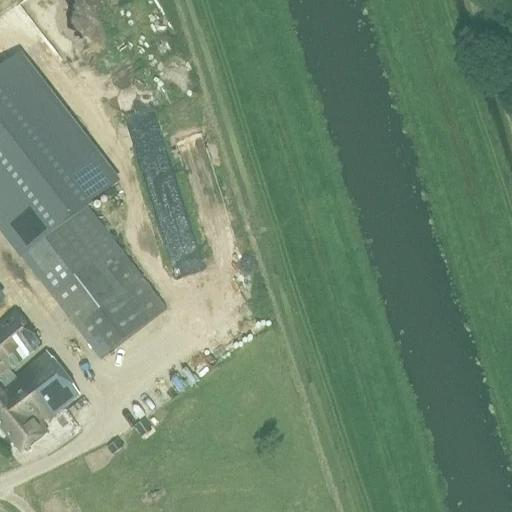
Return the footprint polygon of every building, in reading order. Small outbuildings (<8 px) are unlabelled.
[(18,58),(0,71),(0,231),(75,330),(143,278),(89,207),(116,186),(18,58)] [(0,385),(12,375),(10,371),(40,345),(11,311),(0,320),(0,385)] [(166,342),(148,349),(152,359),(170,352),(166,342)] [(12,375),(0,385),(0,428),(21,454),(33,445),(42,456),(55,445),(39,425),(79,395),(48,354),(15,378),(12,375)] [(143,439),(154,431),(146,420),(134,428),(143,439)] [(282,444),(300,437),(295,423),(277,430),(282,444)] [(125,447),(119,440),(108,448),(113,455),(125,447)]
